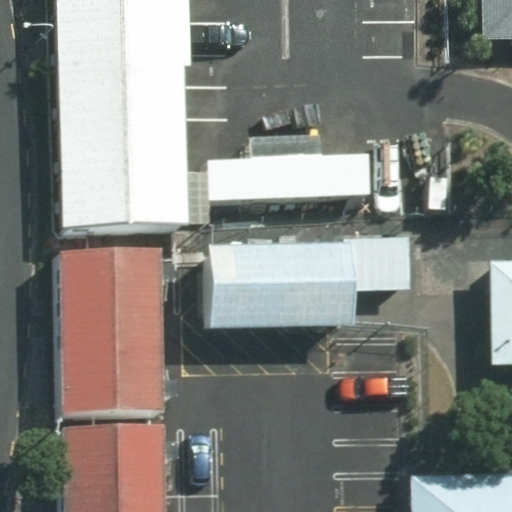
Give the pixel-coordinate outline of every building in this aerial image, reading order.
[(177,0),(49,0),(56,235),(184,232),(177,0)] [(511,0),(478,0),(480,43),(511,42),(511,0)] [(207,158),(206,199),(364,203),(365,162),(311,161),(311,140),(278,139),(277,160),(207,158)] [(208,254),(209,332),(350,330),(349,295),(407,294),(406,240),(336,242),(337,252),(208,254)] [(151,242),(53,244),(56,410),(153,408),(151,242)] [(511,511),(511,266),(486,267),(489,371),(511,370),(511,481),(428,483),(410,483),(410,511),(511,511)] [(155,511),(155,423),(57,424),(58,511),(155,511)]
